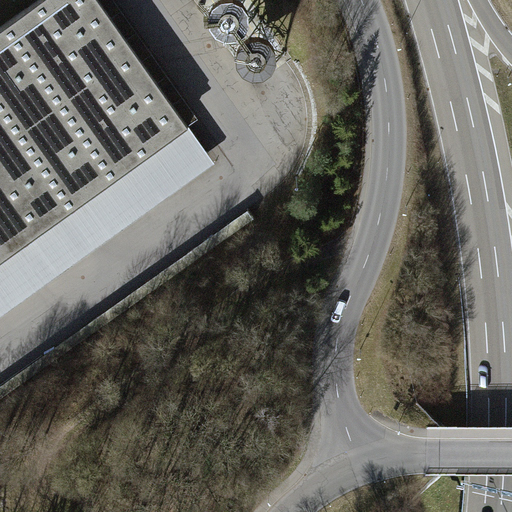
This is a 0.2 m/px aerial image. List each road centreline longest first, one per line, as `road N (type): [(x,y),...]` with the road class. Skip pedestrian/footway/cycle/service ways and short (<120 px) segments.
road 1 (motorway): [(493,511),(497,352),(489,259),(432,0)]
road 2 (unclassified): [(355,457),(335,386),(336,351),(373,238),(389,141),(378,49),(361,0)]
road 3 (track): [(373,238),(302,265),(157,343),(27,511)]
road 4 (unclassified): [(355,457),(511,457)]
